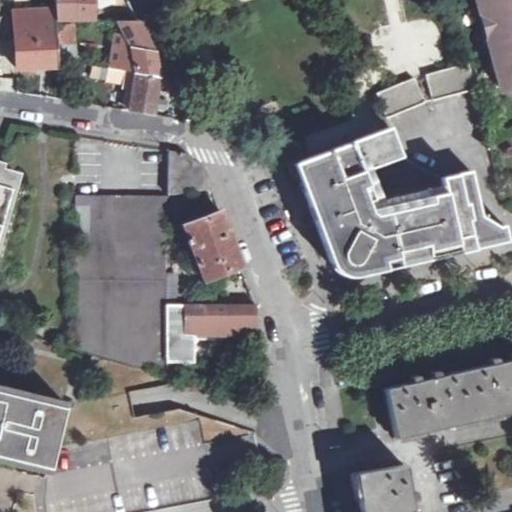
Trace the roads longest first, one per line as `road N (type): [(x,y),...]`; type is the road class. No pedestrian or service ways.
road 1 (residential): [(511,286),(297,335)]
road 2 (residential): [(0,103),(216,140)]
road 3 (residential): [(297,335),(216,140)]
road 4 (residential): [(216,140),(152,0)]
road 5 (residential): [(318,487),(297,335)]
